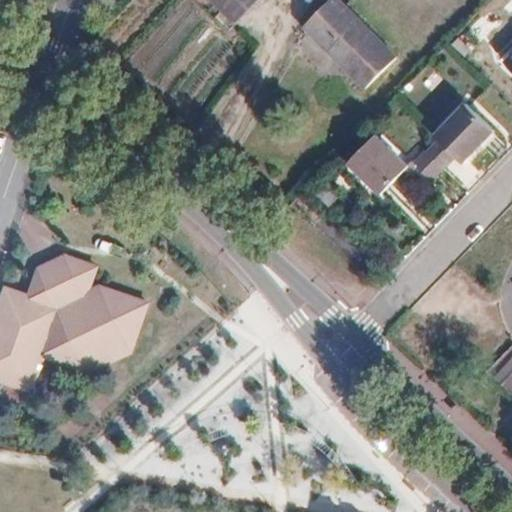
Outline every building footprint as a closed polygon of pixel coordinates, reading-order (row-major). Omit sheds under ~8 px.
[(213,0),(237,23),(259,0),(213,0)] [(341,0),(331,0),(305,26),(366,87),(397,56),(341,0)] [(439,138),(457,155),(463,161),(495,129),(468,102),(436,134),(439,138)] [(378,133),(350,162),(382,193),(409,165),(378,133)] [(439,138),(427,150),(445,167),(457,155),(439,138)] [(445,167),(427,150),(415,162),(433,180),(445,167)] [(343,193),(331,181),(319,193),(331,205),(343,193)] [(42,352),(86,368),(134,345),(148,304),(101,288),(90,293),(87,293),(96,268),(65,257),(62,265),(52,270),(46,272),(37,269),(27,297),(3,289),(0,299),(0,376),(30,387),(42,352)] [(511,393),(511,351),(509,349),(488,371),(511,393)]
